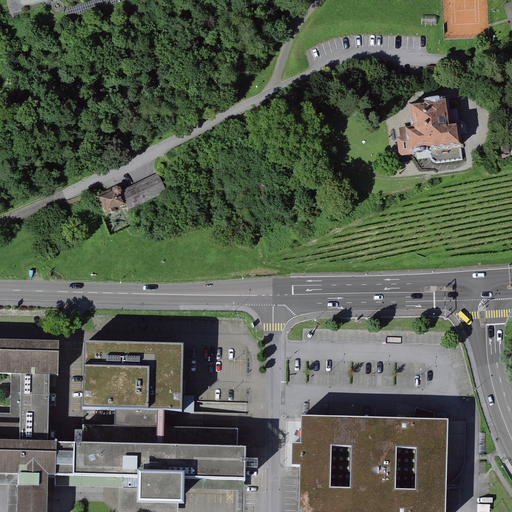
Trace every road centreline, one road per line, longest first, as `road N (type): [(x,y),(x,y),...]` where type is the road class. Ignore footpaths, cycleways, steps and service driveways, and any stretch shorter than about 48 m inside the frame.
road 1 (residential): [(511,62),(369,58),(329,67),(0,223)]
road 2 (primary): [(0,290),(484,287)]
road 3 (secondary): [(511,431),(495,384),(484,287)]
